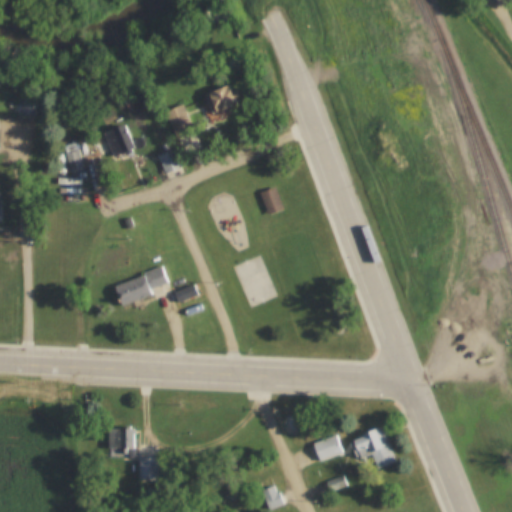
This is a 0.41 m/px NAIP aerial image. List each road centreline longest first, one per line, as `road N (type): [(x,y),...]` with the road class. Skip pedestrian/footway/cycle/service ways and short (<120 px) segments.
road 1 (tertiary): [(409,380),(0,361)]
road 2 (residential): [(409,380),(270,16)]
road 3 (residential): [(309,511),(166,188)]
road 4 (residential): [(166,188),(314,123)]
road 5 (track): [(83,366),(79,271),(107,214)]
road 6 (tertiary): [(462,511),(409,380)]
